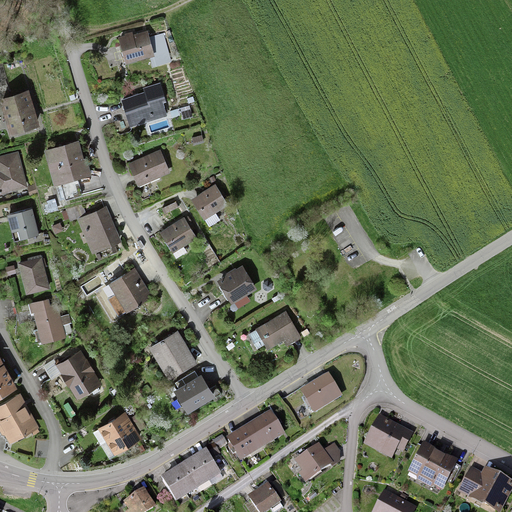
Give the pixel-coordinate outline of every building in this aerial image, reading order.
[(163,32),(147,37),(144,29),(117,38),(125,62),(150,54),(154,66),(172,60),(163,32)] [(19,62),(6,65),(14,93),(26,90),(19,62)] [(162,99),(157,83),(142,88),(143,92),(121,99),(130,127),(163,116),(158,101),(162,99)] [(14,93),(0,98),(0,111),(8,135),(37,126),(26,90),(14,93)] [(202,138),(192,140),(193,146),(203,143),(202,138)] [(78,140),(43,150),(53,186),(88,176),(78,140)] [(0,193),(25,187),(15,150),(0,153),(0,193)] [(168,172),(158,150),(126,165),(136,187),(168,172)] [(214,184),(190,198),(202,219),(226,204),(214,184)] [(104,208),(77,218),(92,253),(118,241),(104,208)] [(36,234),(29,209),(6,215),(10,231),(16,229),(18,239),(36,234)] [(194,237),(182,218),(158,233),(171,252),(194,237)] [(320,224),(301,237),(337,293),(319,304),(330,322),(395,282),(384,264),(355,281),(320,224)] [(25,293),(47,288),(39,256),(17,262),(25,293)] [(254,288),(240,266),(216,280),(230,303),(254,288)] [(150,294),(133,269),(109,284),(126,310),(150,294)] [(13,299),(16,307),(18,315),(33,311),(31,303),(29,295),(13,299)] [(64,336),(56,306),(49,308),(46,299),(31,303),(33,311),(18,315),(20,325),(38,320),(44,341),(64,336)] [(283,311),(254,328),(266,349),(281,340),(285,345),(298,337),(283,311)] [(173,331),(147,348),(167,380),(194,363),(173,331)] [(75,397),(99,383),(79,349),(55,363),(75,397)] [(0,364),(0,394),(14,387),(0,364)] [(185,413),(211,398),(219,393),(213,384),(205,388),(197,375),(171,391),(185,413)] [(324,379),(301,393),(312,412),(335,397),(324,379)] [(35,427),(17,394),(0,402),(0,428),(7,441),(35,427)] [(106,440),(131,425),(123,412),(98,427),(106,440)] [(247,427),(260,448),(282,434),(268,413),(247,427)] [(400,452),(411,433),(379,416),(363,444),(390,459),(395,449),(400,452)] [(94,430),(90,423),(77,430),(81,437),(88,432),(94,430)] [(131,425),(106,440),(113,453),(139,438),(131,425)] [(260,448),(247,427),(225,441),(238,462),(260,448)] [(93,439),(88,432),(81,437),(75,441),(79,448),(93,439)] [(332,444),(322,453),(317,446),(294,463),(301,473),(298,476),(304,485),(328,467),(330,469),(338,463),(339,453),(332,444)] [(195,460),(209,481),(221,473),(211,459),(220,453),(216,446),(195,460)] [(425,480),(439,455),(422,446),(408,471),(425,480)] [(439,455),(425,480),(440,489),(455,464),(439,455)] [(185,466),(199,488),(209,481),(195,460),(185,466)] [(174,474),(188,495),(199,488),(185,466),(174,474)] [(479,476),(470,470),(457,492),(491,511),(497,511),(511,487),(483,470),(479,476)] [(188,495),(174,474),(160,483),(174,504),(188,495)] [(266,511),(278,504),(265,486),(247,499),(256,511),(266,511)] [(411,511),(414,508),(383,491),(371,511),(411,511)] [(146,511),(152,508),(142,492),(122,505),(127,511),(146,511)]
